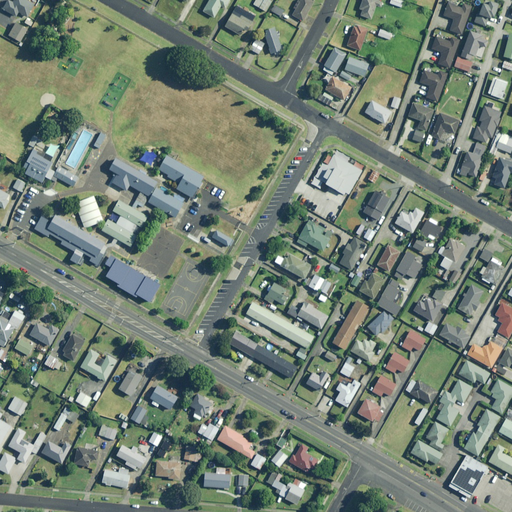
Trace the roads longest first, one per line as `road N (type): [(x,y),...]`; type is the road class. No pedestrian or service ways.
road 1 (residential): [(327,124),(197,358)]
road 2 (secondary): [(197,358),(0,247)]
road 3 (residential): [(327,124),(511,229)]
road 4 (secondary): [(367,455),(197,358)]
road 5 (residential): [(110,0),(280,96)]
